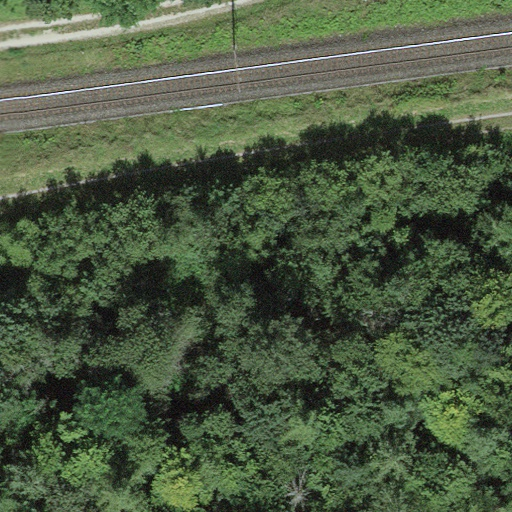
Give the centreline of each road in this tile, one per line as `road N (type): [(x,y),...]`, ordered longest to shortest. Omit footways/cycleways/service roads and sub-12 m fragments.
road 1 (track): [(0,195),(511,119)]
road 2 (track): [(0,48),(200,0)]
